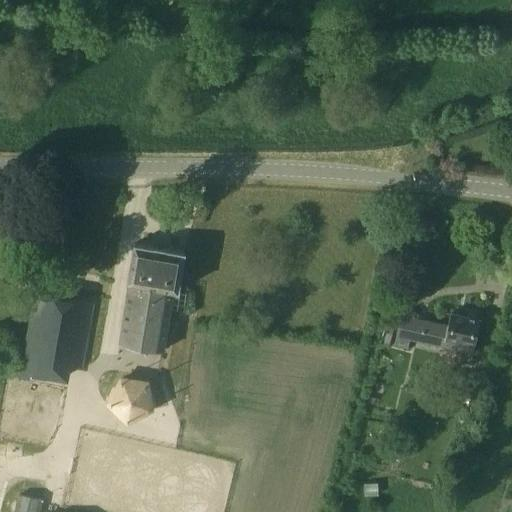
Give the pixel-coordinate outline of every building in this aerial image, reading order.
[(185,252),(135,244),(118,345),(164,353),(176,289),(178,290),(185,252)] [(79,289),(97,290),(98,276),(80,274),(79,289)] [(19,378),(67,386),(71,366),(83,368),(95,303),(35,291),(19,378)] [(451,312),(448,324),(415,317),(416,311),(402,308),(394,345),(408,349),(411,338),(442,345),(474,352),(482,319),(451,312)] [(148,379),(123,375),(112,404),(128,419),(152,406),(148,379)] [(40,511),(43,499),(18,493),(14,511),(40,511)]
